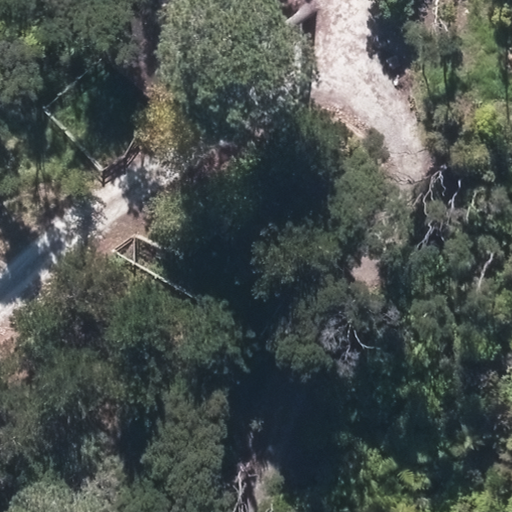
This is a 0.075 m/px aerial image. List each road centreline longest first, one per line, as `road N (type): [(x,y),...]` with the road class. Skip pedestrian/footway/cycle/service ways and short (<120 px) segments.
road 1 (unknown): [(265,511),(363,302),(388,206),(403,107),(373,15),(359,0)]
road 2 (unknown): [(320,0),(0,318)]
